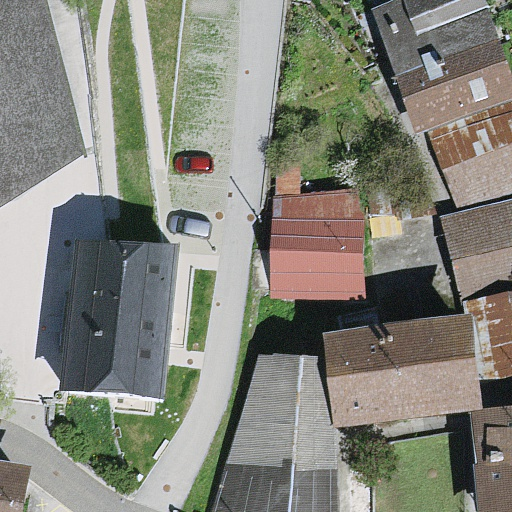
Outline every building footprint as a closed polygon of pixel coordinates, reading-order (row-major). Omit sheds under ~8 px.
[(0,0),(0,191),(80,149),(39,0),(0,0)] [(419,0),(382,14),(460,209),(511,192),(511,29),(503,0),(419,0)] [(376,195),(280,197),(283,304),(378,301),(376,195)] [(511,205),(449,221),(469,303),(511,292),(511,205)] [(205,256),(95,246),(81,393),(192,403),(205,256)] [(511,299),(492,303),(505,380),(511,379),(511,299)] [(465,323),(343,336),(353,426),(476,408),(465,323)] [(353,511),(344,362),(269,356),(221,511),(353,511)] [(511,511),(511,405),(485,409),(491,511),(511,511)] [(0,511),(41,511),(46,479),(0,472),(0,511)]
